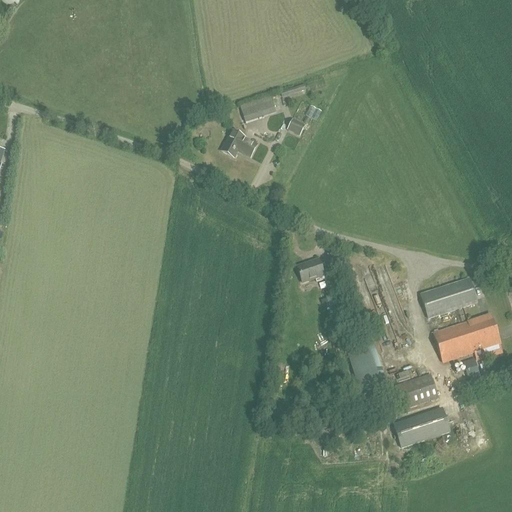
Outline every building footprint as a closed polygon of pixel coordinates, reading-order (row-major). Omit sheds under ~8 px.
[(276,112),(271,95),(240,105),(245,122),(276,112)] [(292,121),(288,130),(299,136),(304,127),(292,121)] [(255,145),(253,144),(241,137),(241,136),(230,130),(219,151),(231,158),(235,151),(248,158),(255,145)] [(302,283),(324,276),(318,261),(297,268),(302,283)] [(333,278),(325,280),(329,294),(336,292),(337,291),(336,286),(333,278)] [(469,281),(442,290),(421,297),(428,320),(477,304),(469,281)] [(471,307),(457,312),(457,311),(443,315),(446,325),(454,323),(452,319),(463,316),(464,319),(473,316),(471,307)] [(334,316),(338,325),(347,322),(344,312),(341,313),(334,315),(334,316)] [(468,324),(433,335),(443,364),(500,345),(491,316),(468,324)] [(475,360),(463,364),(469,382),(480,378),(475,360)] [(438,399),(430,376),(395,388),(403,411),(438,399)] [(401,449),(450,433),(442,410),(394,426),(401,449)]
